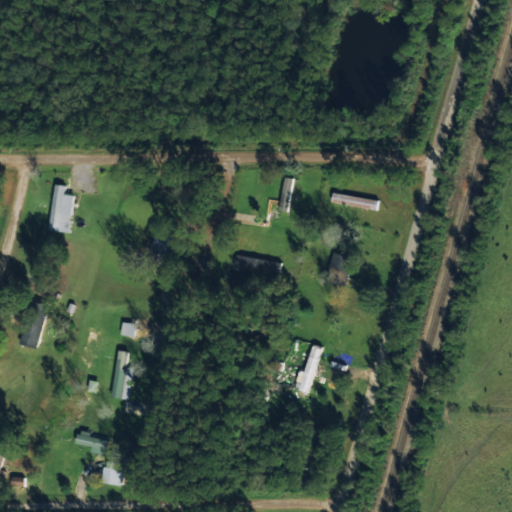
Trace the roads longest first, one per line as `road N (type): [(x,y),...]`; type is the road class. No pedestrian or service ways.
road 1 (residential): [(334,511),(477,0)]
road 2 (residential): [(432,161),(0,159)]
road 3 (residential): [(136,503),(229,157)]
road 4 (residential): [(0,503),(337,503)]
